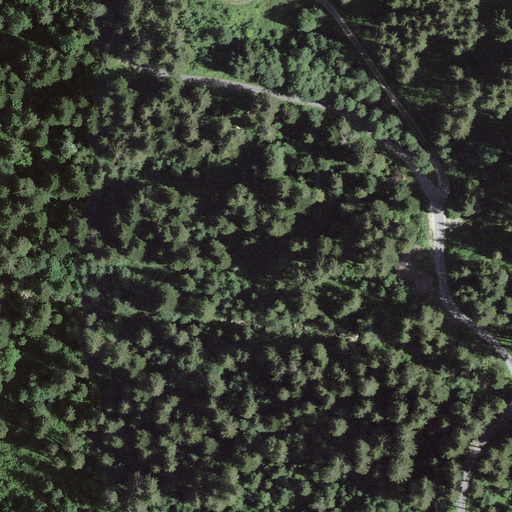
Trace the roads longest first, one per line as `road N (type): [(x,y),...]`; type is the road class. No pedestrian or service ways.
road 1 (unclassified): [(511,364),(449,301),(438,201),(397,151),(330,107),(139,64),(86,0)]
road 2 (track): [(438,201),(442,173),(428,147),(322,0)]
road 3 (unclassified): [(462,511),(472,457),(511,408)]
